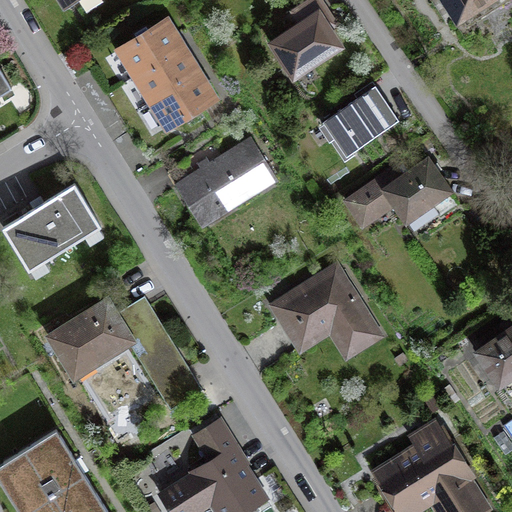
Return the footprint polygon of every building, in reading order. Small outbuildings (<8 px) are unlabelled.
[(53,0),(61,12),(81,0),(53,0)] [(294,19),(266,36),(291,76),(343,44),(328,20),(334,17),(323,0),(306,0),(289,10),(294,19)] [(444,0),(456,17),(484,0),(444,0)] [(132,79),(187,45),(168,15),(113,49),(132,79)] [(203,72),(187,45),(132,79),(148,106),(203,72)] [(0,71),(0,99),(13,92),(0,71)] [(220,98),(203,72),(148,106),(165,132),(220,98)] [(323,115),(346,152),(397,121),(374,84),(323,115)] [(251,138),(178,183),(206,227),(279,183),(251,138)] [(428,157),(401,176),(393,165),(341,200),(361,231),(395,208),(407,225),(453,194),(428,157)] [(76,188),(6,231),(30,272),(101,229),(76,188)] [(339,262),(269,305),(300,356),(330,339),(345,364),(386,339),(339,262)] [(72,376),(128,343),(169,409),(200,391),(144,298),(119,313),(106,292),(44,329),(72,376)] [(511,320),(472,346),(496,383),(511,372),(511,320)] [(221,418),(192,436),(206,460),(159,489),(173,511),(201,511),(210,506),(213,511),(254,511),(272,501),(221,418)] [(495,511),(497,511),(438,419),(408,438),(413,447),(373,473),(396,511),(430,511),(432,511),(433,511),(495,511)] [(104,511),(49,423),(0,448),(0,475),(23,511),(104,511)]
